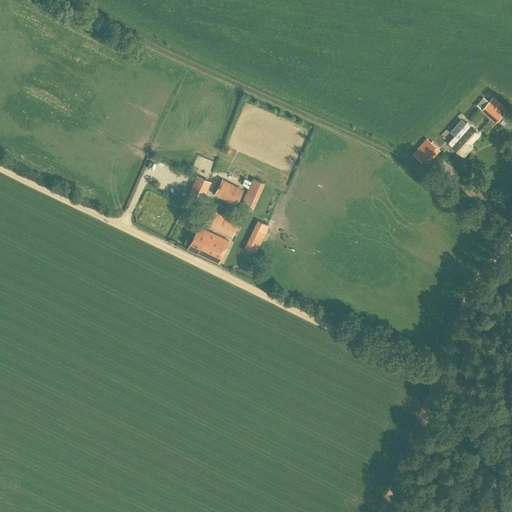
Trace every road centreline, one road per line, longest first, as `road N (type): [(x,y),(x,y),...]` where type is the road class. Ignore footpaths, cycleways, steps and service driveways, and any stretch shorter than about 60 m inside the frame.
road 1 (track): [(439,378),(0,167)]
road 2 (track): [(439,378),(475,295),(511,240)]
road 3 (track): [(382,511),(439,378)]
